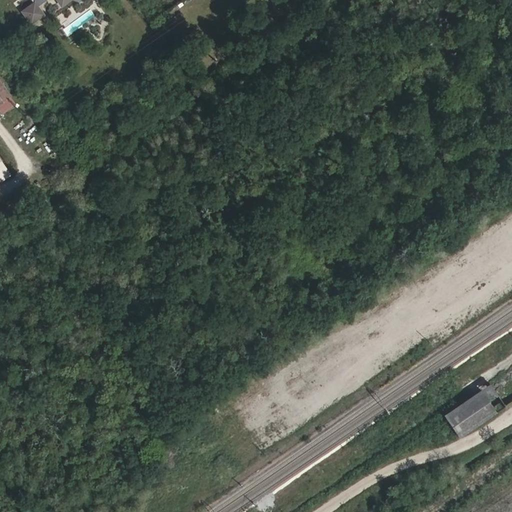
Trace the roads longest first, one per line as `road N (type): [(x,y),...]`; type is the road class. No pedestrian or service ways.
road 1 (track): [(511,254),(276,411)]
road 2 (track): [(511,417),(411,458),(328,511)]
